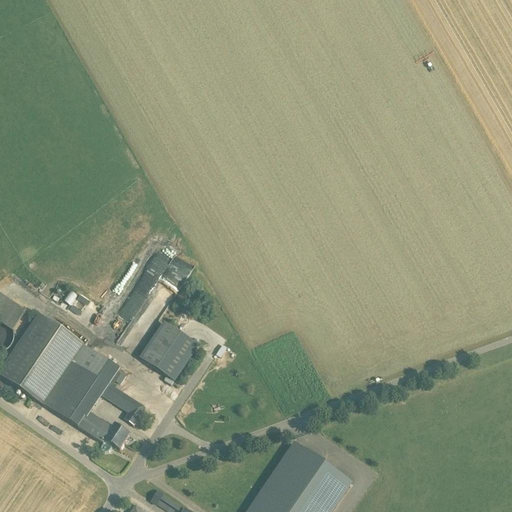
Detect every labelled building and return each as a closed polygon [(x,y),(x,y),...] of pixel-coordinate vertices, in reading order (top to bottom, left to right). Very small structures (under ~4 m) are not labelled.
[(151,294),(171,306),(194,268),(157,245),(121,305),(138,315),(151,294)] [(71,307),(76,297),(69,294),(64,303),(71,307)] [(27,315),(8,301),(0,312),(0,322),(2,322),(7,325),(11,328),(13,333),(14,334),(27,315)] [(85,349),(40,318),(0,376),(0,377),(45,408),(85,349)] [(14,340),(13,333),(0,324),(0,353),(3,353),(8,350),(12,345),(14,340)] [(164,326),(141,360),(174,383),(197,349),(164,326)] [(85,349),(45,408),(103,446),(105,444),(104,443),(112,431),(88,415),(100,397),(110,384),(118,371),(85,349)] [(110,384),(100,397),(107,402),(114,392),(116,388),(110,384)] [(135,406),(114,392),(107,402),(128,415),(129,416),(135,406)] [(135,406),(129,416),(128,415),(124,422),(134,428),(145,412),(135,406)] [(112,431),(104,443),(105,444),(112,449),(113,449),(113,448),(120,452),(130,437),(115,427),(112,431)] [(112,449),(105,444),(103,446),(101,449),(102,453),(105,455),(108,454),(112,449)] [(252,511),(333,511),(351,486),(295,449),(252,511)]
